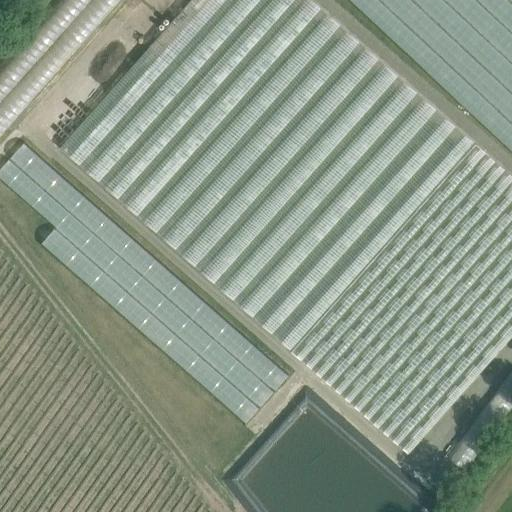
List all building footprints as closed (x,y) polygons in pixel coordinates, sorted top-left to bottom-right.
[(61,0),(0,70),(0,137),(121,0),(61,0)] [(137,215),(321,8),(311,0),(185,0),(189,3),(61,147),(137,215)] [(511,0),(349,0),(511,150),(511,0)] [(511,175),(321,8),(137,215),(413,456),(511,340),(511,175)] [(25,143),(0,170),(0,179),(56,228),(41,245),(246,424),(262,407),(290,375),(25,143)] [(511,364),(511,365),(450,460),(474,475),(511,414),(511,364)]
